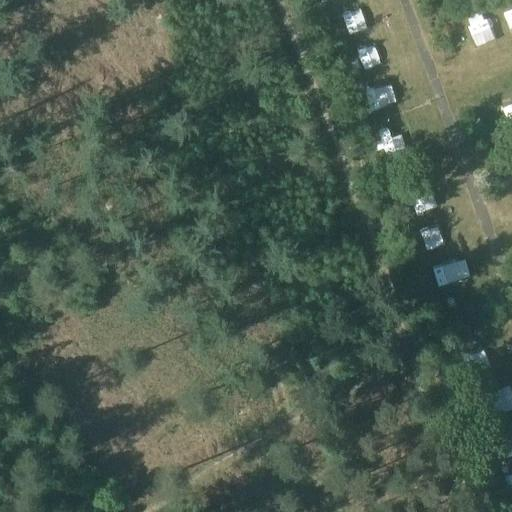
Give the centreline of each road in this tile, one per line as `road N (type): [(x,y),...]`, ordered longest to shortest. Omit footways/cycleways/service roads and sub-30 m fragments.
road 1 (track): [(266,0),(390,349),(481,511)]
road 2 (unknown): [(511,312),(399,0)]
road 3 (track): [(390,349),(130,511)]
